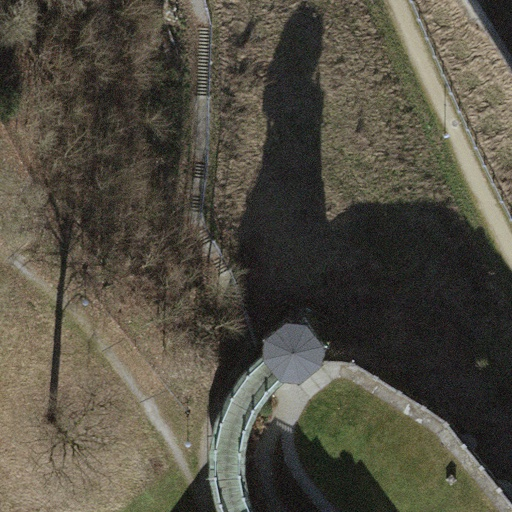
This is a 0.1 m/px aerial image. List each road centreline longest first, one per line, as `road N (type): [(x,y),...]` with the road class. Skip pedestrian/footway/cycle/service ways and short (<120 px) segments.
road 1 (trunk): [(54,511),(294,182)]
road 2 (trunk): [(294,182),(418,0)]
road 3 (trunk): [(360,0),(294,182)]
